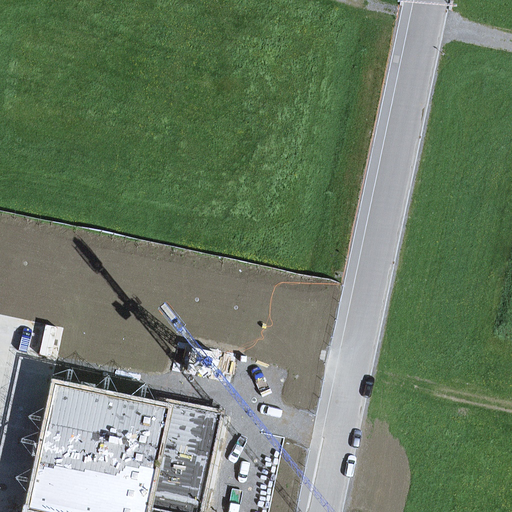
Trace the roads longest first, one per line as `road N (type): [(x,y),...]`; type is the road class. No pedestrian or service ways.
road 1 (unclassified): [(324,511),(431,0)]
road 2 (track): [(299,363),(0,298)]
